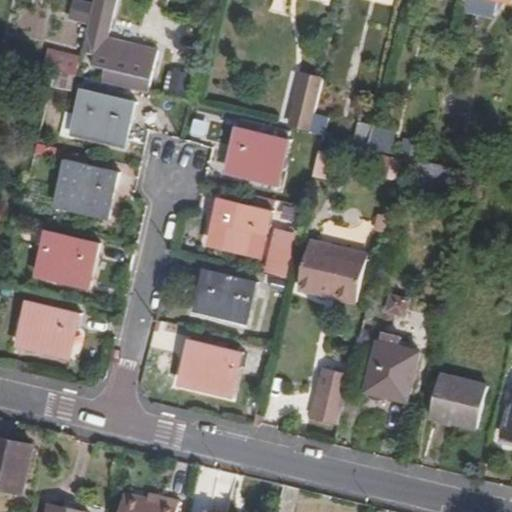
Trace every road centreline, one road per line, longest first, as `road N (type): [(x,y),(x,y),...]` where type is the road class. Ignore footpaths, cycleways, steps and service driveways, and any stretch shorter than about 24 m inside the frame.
road 1 (residential): [(487,511),(114,420)]
road 2 (residential): [(114,420),(171,175)]
